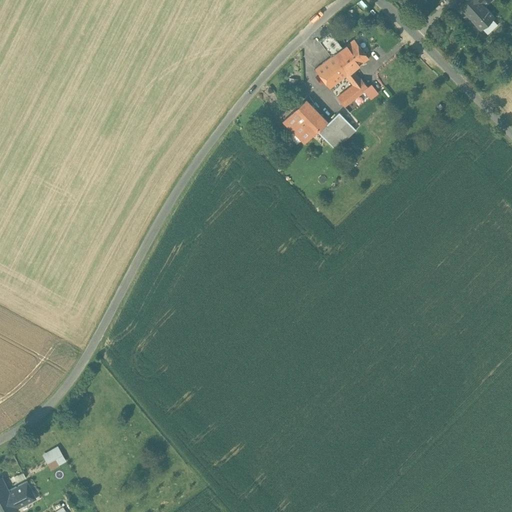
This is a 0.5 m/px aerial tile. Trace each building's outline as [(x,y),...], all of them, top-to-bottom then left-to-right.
[(439,0),(412,0),(426,14),(439,0)] [(466,0),(459,7),(480,30),(494,17),(489,12),(496,6),(490,1),(491,0),(466,0)] [(342,47),(329,31),(319,39),(331,56),(340,49),(342,47)] [(368,57),(354,38),(342,47),(340,49),(354,68),(368,57)] [(331,56),(315,69),(330,88),(346,75),(353,84),(337,97),(344,106),(364,90),(368,86),(361,78),(360,79),(353,70),(354,68),(340,49),(331,56)] [(377,92),(371,84),(368,86),(364,90),(370,98),(377,92)] [(326,120),(306,100),(291,114),(311,134),(326,120)] [(338,111),(318,132),(326,140),(347,120),(338,111)] [(311,134),(291,114),(284,121),(304,141),(311,134)] [(347,120),(326,140),(335,149),(355,128),(347,120)] [(101,423),(77,439),(88,456),(112,439),(101,423)] [(59,449),(45,457),(51,468),(65,460),(59,449)] [(2,476),(0,477),(0,511),(10,511),(18,508),(9,490),(2,476)] [(32,477),(9,490),(18,507),(41,495),(32,477)]
